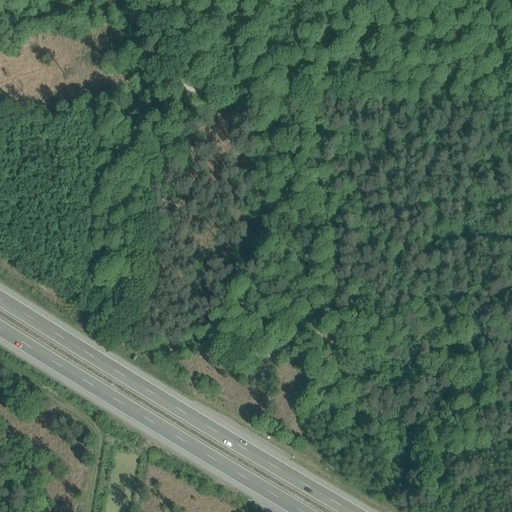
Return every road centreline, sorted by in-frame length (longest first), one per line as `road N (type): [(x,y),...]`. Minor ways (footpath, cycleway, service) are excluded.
road 1 (motorway): [(348,511),(0,300)]
road 2 (motorway): [(0,330),(298,511)]
road 3 (track): [(87,511),(100,445),(90,420),(0,366)]
